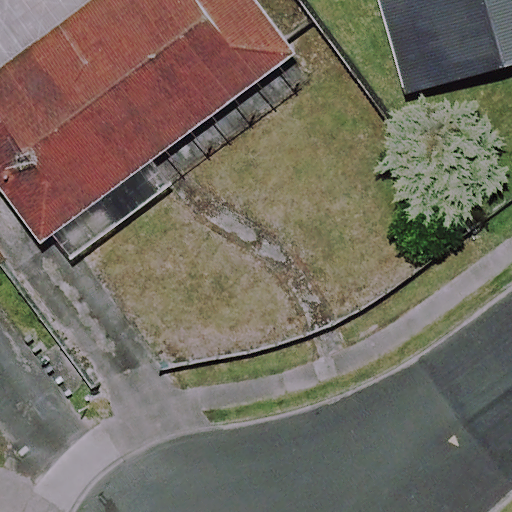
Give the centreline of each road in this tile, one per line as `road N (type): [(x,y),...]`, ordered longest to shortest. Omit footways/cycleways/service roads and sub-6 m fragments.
road 1 (residential): [(0,348),(134,511)]
road 2 (residential): [(511,401),(381,511)]
